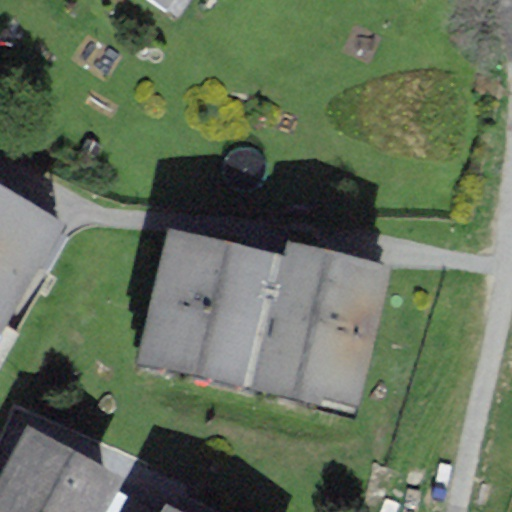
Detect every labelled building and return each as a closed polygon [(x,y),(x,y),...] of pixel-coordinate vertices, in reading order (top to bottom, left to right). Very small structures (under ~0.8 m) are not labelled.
[(163,0),(178,9),(183,0),(163,0)] [(0,306),(53,219),(0,187),(0,306)] [(136,361),(357,410),(390,262),(285,239),(281,254),(165,228),(136,361)] [(101,511),(123,475),(28,422),(5,464),(0,473),(0,511),(101,511)] [(186,511),(165,501),(159,511),(186,511)]
